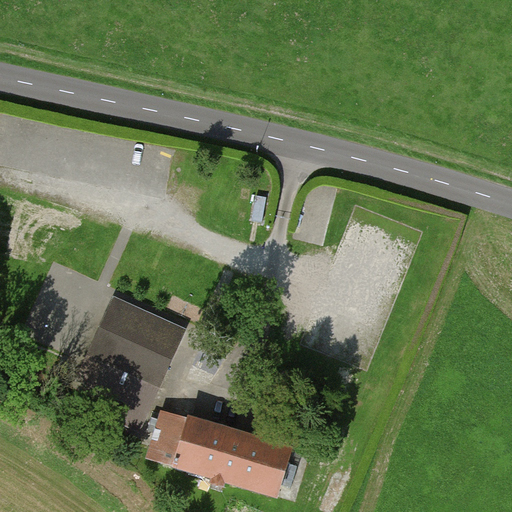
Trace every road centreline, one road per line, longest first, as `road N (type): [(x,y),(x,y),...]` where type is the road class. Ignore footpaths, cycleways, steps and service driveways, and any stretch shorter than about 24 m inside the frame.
road 1 (tertiary): [(511,205),(307,145),(0,77)]
road 2 (track): [(0,45),(511,169)]
